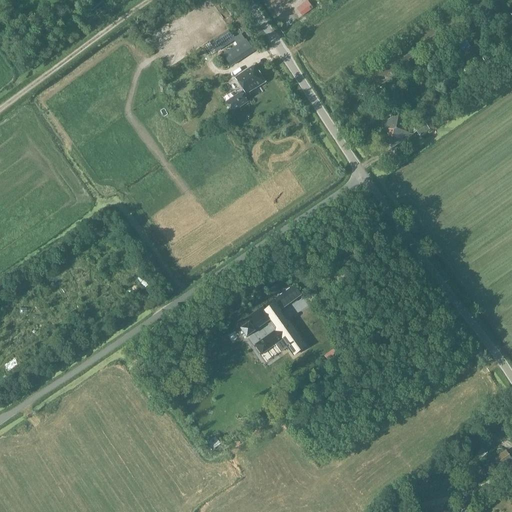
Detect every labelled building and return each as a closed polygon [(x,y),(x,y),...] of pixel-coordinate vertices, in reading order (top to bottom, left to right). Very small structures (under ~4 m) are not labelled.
[(102,0),(87,12),(91,17),(106,5),(102,0)] [(296,9),(302,16),(313,8),(307,1),(296,9)] [(425,58),(423,56),(474,21),(462,4),(357,76),(369,94),(419,59),(421,61),(425,58)] [(485,67),(473,47),(461,55),(473,75),(485,67)] [(232,50),(223,56),(231,67),(239,61),(232,50)] [(495,63),(487,51),(480,56),(488,67),(495,63)] [(453,59),(464,76),(471,72),(460,55),(453,59)] [(247,96),(266,83),(255,67),(236,80),(247,96)] [(241,93),(225,103),(232,113),(248,103),(241,93)] [(380,132),(390,149),(413,134),(399,113),(377,126),(381,132),(380,132)] [(428,120),(424,122),(414,129),(420,137),(429,130),(428,128),(432,125),(428,120)] [(138,280),(144,288),(151,283),(145,275),(138,280)] [(273,300),(237,325),(246,337),(254,332),(253,330),(268,320),(280,311),(273,300)] [(274,332),(255,346),(261,355),(266,362),(280,352),(275,345),(280,352),(287,347),(294,356),(306,347),(288,322),(285,322),(280,314),(280,311),(268,320),(274,329),(274,332)] [(511,459),(509,456),(506,451),(496,459),(501,468),(511,459)] [(467,471),(471,477),(476,485),(487,478),(478,464),(467,471)]
